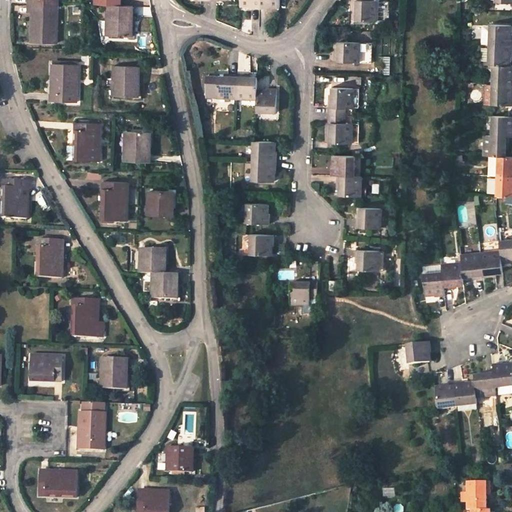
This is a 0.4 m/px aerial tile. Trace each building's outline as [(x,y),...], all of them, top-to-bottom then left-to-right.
[(240,0),(240,6),(249,6),(249,9),(259,9),(259,0),(240,0)] [(280,0),(259,0),(259,9),(270,10),(270,7),(280,7),(280,0)] [(371,0),(353,0),(353,9),(356,9),(355,20),(377,20),(377,0),(371,0)] [(55,21),(55,6),(32,5),(31,13),(31,43),(56,43),(57,28),(52,28),(53,21),(55,21)] [(107,5),(106,20),(111,21),(110,27),(108,27),(107,36),(131,37),(132,6),(120,6),(107,5)] [(484,26),(481,30),(481,44),(489,45),(511,45),(511,34),(511,25),(490,24),(490,26),(484,26)] [(334,61),(359,62),(359,57),(372,57),(373,43),(338,42),(338,50),(335,50),(334,61)] [(510,56),(511,55),(511,45),(489,45),(488,65),(493,65),(510,65),(510,56)] [(382,74),(390,74),(391,58),(383,58),(382,74)] [(51,101),(74,102),(75,86),(73,86),(73,80),(77,80),(78,64),(53,63),(51,101)] [(114,65),(113,81),(117,81),(117,88),(115,87),(115,96),(138,97),(139,66),(114,65)] [(511,65),(510,65),(493,65),(492,85),(511,85),(511,65)] [(236,98),(237,74),(227,74),(227,76),(206,75),(206,95),(217,95),(217,98),(236,98)] [(237,74),(236,98),(256,99),(257,90),(257,77),(248,76),(248,74),(237,74)] [(511,85),(492,85),(491,104),(511,104),(511,85)] [(352,88),(332,87),(331,97),(329,97),(328,115),(346,115),(346,108),(352,108),(352,96),(352,88)] [(256,99),(256,112),(276,112),(277,89),(267,88),(266,90),(257,90),(256,99)] [(351,143),(352,123),(345,123),(346,115),(328,115),(328,132),(330,133),(330,142),(351,143)] [(511,116),(492,116),(491,136),(509,136),(511,136),(511,116)] [(99,161),(100,146),(96,146),(96,139),(98,139),(98,123),(76,122),(74,160),(99,161)] [(352,123),(351,143),(359,143),(360,123),(352,123)] [(129,140),(129,147),(124,147),(124,162),(149,162),(149,132),(127,131),(127,140),(129,140)] [(491,136),(484,136),(483,155),(489,156),(498,156),(505,156),(505,146),(508,147),(508,142),(509,136),(491,136)] [(253,161),(277,162),(278,151),(275,151),(275,142),(255,141),(254,141),(253,161)] [(337,175),(355,176),(355,155),(333,155),(332,164),(331,164),(330,175),(337,175)] [(498,156),(489,156),(489,176),(497,176),(498,156)] [(511,156),(505,156),(498,156),(497,176),(511,176),(511,156)] [(274,172),(276,172),(277,162),(253,161),(252,180),(273,181),(274,172)] [(355,176),(337,175),(337,185),(339,185),(339,194),(361,195),(362,176),(355,176)] [(511,176),(497,176),(497,178),(489,178),(488,193),(497,194),(497,196),(511,196),(511,176)] [(27,219),(27,203),(24,203),(24,196),(26,196),(26,181),(4,180),(2,218),(27,219)] [(127,220),(127,205),(123,204),(124,198),(126,198),(126,182),(103,181),(102,219),(127,220)] [(153,199),(152,206),(147,206),(147,215),(173,216),(173,192),(150,191),(150,199),(153,199)] [(268,204),(246,203),(246,222),(270,223),(271,214),(268,213),(268,204)] [(381,208),(359,207),(359,217),(357,217),(357,226),(380,227),(381,208)] [(246,222),(236,222),(236,234),(245,234),(246,222)] [(271,245),(274,245),(274,235),(250,234),(250,254),(271,254),(271,245)] [(62,278),(62,263),(59,262),(59,255),(61,255),(61,240),(38,239),(37,277),(62,278)] [(500,250),(502,262),(511,261),(511,263),(511,239),(499,241),(500,250)] [(144,257),(144,263),(140,263),(140,273),(153,273),(165,274),(166,248),(143,248),(142,257),(144,257)] [(380,250),(355,249),(355,259),(357,259),(357,269),(379,270),(380,250)] [(493,275),(493,273),(503,272),(502,262),(500,250),(481,253),(483,276),(493,275)] [(483,276),(481,253),(461,255),(461,262),(463,277),(473,276),(473,278),(483,276)] [(441,264),(444,289),(454,288),(454,285),(464,284),(463,277),(461,262),(441,264)] [(441,264),(441,263),(423,266),(424,273),(422,273),(425,294),(434,293),(435,296),(445,295),(444,289),(441,264)] [(165,274),(153,273),(153,283),(157,283),(157,290),(154,289),(154,298),(177,299),(178,274),(165,274)] [(338,292),(338,280),(329,280),(328,280),(328,291),(338,292)] [(310,305),(310,299),(318,299),(318,282),(300,281),(300,284),(291,283),(290,304),(310,305)] [(97,337),(98,322),(94,322),(94,315),(96,315),(97,299),(74,298),(73,336),(97,337)] [(430,352),(432,352),(431,342),(407,344),(408,364),(431,362),(431,357),(430,352)] [(63,381),(63,358),(53,357),(53,360),(46,359),(46,355),(31,354),(30,379),(63,381)] [(102,357),(102,373),(106,373),(106,379),(103,379),(103,388),(126,389),(127,358),(102,357)] [(493,371),(495,388),(511,386),(511,364),(503,365),(503,363),(493,364),(493,371)] [(475,382),(476,397),(496,394),(495,388),(493,371),(483,372),(483,374),(474,375),(475,382)] [(476,397),(475,382),(465,383),(465,381),(455,382),(457,406),(458,406),(459,411),(476,409),(476,404),(477,404),(476,397)] [(457,406),(455,382),(444,383),(444,386),(435,387),(437,408),(457,406)] [(105,412),(103,412),(103,402),(82,401),(83,411),(80,411),(79,426),(83,426),(83,432),(81,432),(80,449),(104,450),(105,412)] [(168,446),(168,455),(171,455),(171,461),(170,461),(169,471),(192,472),(194,447),(168,446)] [(56,475),(55,473),(40,472),(39,495),(77,496),(78,471),(63,471),(63,475),(56,475)] [(470,509),(487,509),(487,496),(487,493),(491,493),(491,482),(467,482),(467,510),(470,509)] [(149,494),(149,492),(138,492),(137,511),(170,511),(171,491),(155,491),(155,494),(149,494)]
